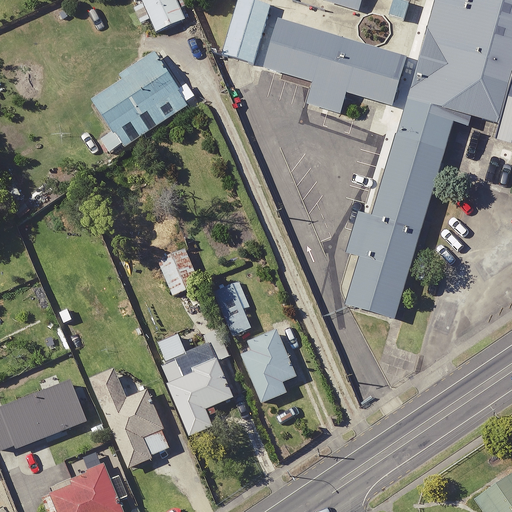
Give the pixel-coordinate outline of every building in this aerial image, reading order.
[(181,18),(172,0),(136,0),(151,32),(181,18)] [(409,0),(306,0),(302,15),(341,26),(348,0),(371,0),(407,10),(409,0)] [(496,0),(420,0),(322,323),(375,339),(437,132),(478,145),(472,166),(511,177),(511,0),(505,0),(505,3),(496,0)] [(256,18),(221,8),(203,72),(238,82),(256,18)] [(389,62),(259,25),(242,88),(291,102),(286,122),(322,132),(327,112),(371,124),(389,62)] [(174,90),(148,53),(84,97),(106,128),(92,138),(105,158),(191,98),(182,85),(174,90)] [(194,283),(179,247),(152,259),(167,295),(194,283)] [(290,375),(268,326),(230,343),(256,402),(281,391),(276,381),(290,375)] [(178,330),(150,342),(165,379),(161,381),(182,434),(206,424),(199,407),(226,396),(203,340),(185,347),(178,330)] [(122,397),(108,367),(82,379),(123,467),(165,447),(138,390),(122,397)] [(104,480),(99,465),(66,477),(68,482),(36,494),(42,511),(116,511),(112,500),(126,495),(118,475),(104,480)] [(511,511),(511,470),(510,467),(469,494),(481,511),(511,511)]
